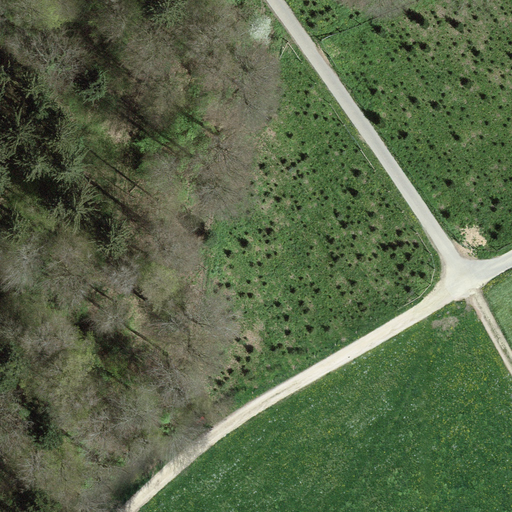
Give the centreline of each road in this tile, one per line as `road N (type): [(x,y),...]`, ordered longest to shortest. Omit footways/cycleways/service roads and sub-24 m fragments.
road 1 (track): [(133,511),(461,289)]
road 2 (track): [(461,289),(263,0)]
